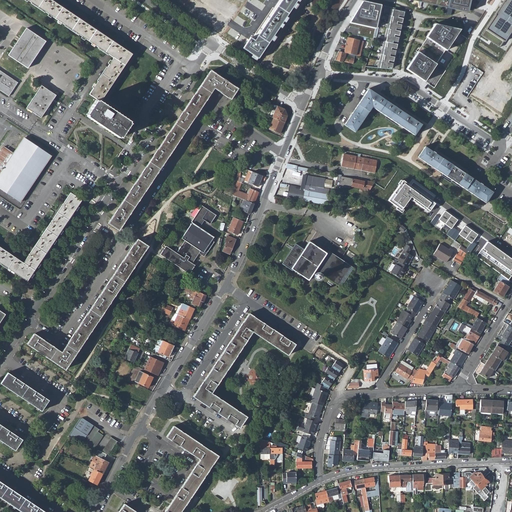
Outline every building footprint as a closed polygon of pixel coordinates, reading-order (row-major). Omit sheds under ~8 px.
[(122,140),(133,124),(102,103),(133,56),(49,0),(25,0),(115,60),(91,96),(98,101),(87,117),(122,140)] [(249,38),(242,48),(257,59),(297,0),(281,0),(254,41),(249,38)] [(475,0),(412,0),(468,13),(475,0)] [(511,42),(511,0),(501,0),(477,37),(479,38),(474,46),(499,62),(511,42)] [(350,29),(347,29),(345,33),(373,40),(382,6),(363,2),(351,22),(352,22),(350,29)] [(391,10),(376,68),(390,70),(405,13),(391,10)] [(407,68),(425,80),(445,50),(446,50),(460,29),(435,24),(426,37),(427,38),(407,68)] [(28,70),(46,43),(27,30),(9,57),(28,70)] [(347,37),(344,52),(355,55),(360,56),(364,41),(347,37)] [(338,51),(335,60),(341,62),(342,61),(353,64),(355,55),(344,52),(338,51)] [(0,90),(9,97),(18,84),(0,71),(0,90)] [(232,101),(238,90),(212,72),(110,225),(120,231),(216,89),(232,101)] [(42,119),(57,96),(43,87),(28,109),(42,119)] [(345,126),(355,133),(373,107),(414,135),(421,125),(369,89),(345,126)] [(273,105),(268,116),(271,117),(273,118),(284,123),(287,116),(284,109),(273,105)] [(273,118),(268,129),(279,133),(284,123),(273,118)] [(0,189),(21,203),(53,156),(28,139),(17,155),(6,148),(0,156),(0,189)] [(299,143),(292,157),(298,159),(299,156),(301,151),(305,152),(307,147),(312,148),(313,146),(313,145),(299,142),(299,143)] [(319,146),(317,157),(327,159),(326,164),(330,165),(331,158),(327,157),(329,148),(319,146)] [(492,193),(424,148),(417,159),(486,204),(492,193)] [(343,155),(341,167),(354,170),(356,158),(343,155)] [(364,159),(362,171),(366,172),(371,173),(374,174),(376,162),(364,159)] [(252,171),(247,182),(257,186),(260,179),(264,180),(265,176),(252,171)] [(335,174),(333,180),(336,181),(335,185),(350,188),(350,186),(370,190),(374,183),(365,181),(364,182),(342,177),(342,175),(335,174)] [(431,211),(436,203),(404,180),(391,200),(402,210),(412,197),(431,211)] [(303,185),(303,190),(317,192),(316,193),(304,191),(303,201),(326,205),(329,190),(303,185)] [(234,190),(232,195),(239,198),(243,199),(254,204),(258,192),(250,189),(248,195),(240,192),(234,190)] [(0,263),(28,282),(83,201),(72,194),(25,264),(0,247),(0,263)] [(243,199),(240,206),(241,210),(250,213),(254,204),(243,199)] [(176,252),(163,243),(161,245),(163,247),(159,254),(189,274),(195,265),(192,263),(197,255),(199,253),(204,256),(214,242),(212,240),(214,237),(199,227),(204,220),(210,224),(216,215),(201,206),(191,221),(192,222),(181,238),(185,240),(181,246),(180,246),(178,249),(179,249),(176,252)] [(453,227),(458,220),(446,211),(441,218),(439,219),(440,220),(451,228),(452,228),(453,227)] [(439,219),(441,218),(437,215),(431,223),(435,227),(440,220),(439,219)] [(234,218),(228,231),(238,235),(243,221),(234,218)] [(400,223),(396,229),(403,233),(405,229),(400,223)] [(473,242),(478,235),(466,226),(460,233),(459,234),(471,243),(473,242)] [(453,227),(452,228),(451,228),(446,234),(455,241),(459,234),(460,233),(453,227)] [(225,246),(223,251),(229,254),(236,239),(229,236),(227,236),(226,239),(225,242),(226,243),(225,246)] [(103,312),(147,247),(137,240),(61,353),(34,334),(27,345),(65,370),(103,312)] [(511,258),(488,241),(479,253),(511,276),(511,275),(511,258)] [(476,244),(473,242),(471,243),(466,249),(470,253),(476,244)] [(358,270),(345,261),(350,253),(335,243),(328,254),(311,243),(305,251),(298,246),(285,265),(310,281),(317,271),(344,290),(358,270)] [(404,250),(398,260),(400,261),(407,265),(409,262),(413,255),(408,252),(410,248),(409,245),(407,244),(404,250)] [(438,245),(432,255),(446,263),(452,250),(449,248),(448,250),(438,245)] [(460,245),(458,248),(460,250),(466,254),(468,251),(460,245)] [(460,250),(457,255),(464,258),(466,254),(460,250)] [(456,254),(453,261),(460,265),(464,258),(457,255),(456,254)] [(396,263),(391,272),(400,277),(405,269),(406,270),(408,266),(407,265),(400,261),(397,264),(396,263)] [(499,281),(493,291),(502,297),(508,287),(506,286),(509,281),(500,274),(497,280),(499,281)] [(444,288),(442,291),(452,297),(453,298),(461,285),(451,280),(445,289),(444,288)] [(189,288),(188,292),(193,295),(193,296),(194,296),(192,303),(200,306),(202,301),(203,302),(206,295),(193,290),(189,288)] [(469,288),(462,299),(468,302),(474,292),(469,288)] [(475,292),(474,294),(479,297),(483,299),(494,305),(496,301),(476,289),(474,292),(475,292)] [(440,297),(435,306),(444,311),(449,303),(448,303),(452,297),(442,291),(439,297),(440,297)] [(414,294),(407,306),(410,308),(416,312),(423,301),(423,300),(424,297),(416,292),(415,295),(414,294)] [(460,302),(457,307),(477,318),(479,313),(465,305),(468,302),(462,299),(460,302)] [(180,310),(178,314),(189,319),(194,309),(182,304),(180,310)] [(427,316),(425,319),(436,325),(444,311),(435,306),(431,312),(432,312),(431,314),(430,314),(429,316),(427,316)] [(403,310),(396,321),(397,321),(406,327),(408,323),(407,323),(412,315),(414,316),(416,312),(410,308),(408,312),(403,310)] [(171,319),(170,323),(184,330),(189,319),(178,314),(175,321),(172,320),(171,319)] [(253,332),(288,356),(295,345),(249,315),(194,397),(239,428),(247,417),(212,393),(253,332)] [(450,317),(444,328),(447,330),(454,319),(450,317)] [(472,326),(470,329),(480,334),(486,323),(484,322),(477,318),(472,326)] [(424,324),(417,335),(427,340),(436,326),(436,325),(425,319),(423,323),(424,324)] [(392,330),(391,331),(401,337),(402,336),(407,327),(406,327),(397,321),(392,330)] [(461,324),(457,331),(462,333),(463,331),(468,334),(465,340),(473,344),(474,343),(480,334),(470,329),(466,326),(461,324)] [(502,338),(500,342),(508,347),(511,343),(510,342),(511,339),(511,327),(509,325),(501,337),(502,338)] [(388,336),(378,351),(389,357),(393,350),(392,349),(395,345),(396,345),(398,342),(388,336)] [(414,337),(407,349),(418,356),(425,344),(414,337)] [(463,338),(457,348),(467,354),(473,344),(465,340),(463,338)] [(163,341),(158,352),(169,357),(174,345),(163,341)] [(499,341),(491,354),(501,360),(502,360),(510,348),(508,347),(500,342),(499,341)] [(127,352),(124,358),(133,362),(136,357),(140,349),(131,345),(127,352)] [(455,354),(450,362),(459,367),(466,355),(455,350),(455,349),(453,353),(455,354)] [(491,354),(484,364),(493,370),(494,371),(501,360),(491,354)] [(150,356),(147,363),(161,369),(164,363),(150,356)] [(436,364),(434,368),(436,369),(441,361),(445,363),(445,362),(449,364),(450,362),(441,356),(439,360),(436,364)] [(326,373),(320,384),(325,387),(328,389),(329,386),(328,385),(330,382),(331,383),(334,377),(333,377),(335,374),(336,374),(339,369),(338,368),(339,365),(340,366),(342,364),(334,359),(330,367),(327,365),(324,371),(326,373)] [(402,361),(400,364),(416,373),(417,370),(402,361)] [(413,378),(412,382),(422,384),(424,375),(429,375),(434,368),(436,364),(432,362),(427,371),(418,369),(417,370),(416,373),(413,378)] [(444,372),(442,376),(443,377),(443,378),(449,382),(452,376),(453,377),(459,367),(450,362),(449,364),(447,367),(448,367),(445,372),(444,372)] [(147,363),(144,369),(158,376),(161,369),(147,363)] [(365,365),(363,369),(364,381),(374,381),(374,376),(378,376),(377,364),(365,365)] [(400,364),(395,372),(406,379),(407,378),(411,380),(413,378),(416,373),(400,364)] [(484,364),(479,372),(488,378),(493,370),(484,364)] [(144,373),(139,383),(148,387),(153,377),(144,373)] [(44,412),(50,402),(10,374),(3,385),(44,412)] [(313,396),(311,401),(312,401),(323,405),(327,392),(324,390),(325,387),(320,384),(317,383),(315,388),(313,396)] [(128,393),(127,395),(141,402),(146,392),(135,387),(132,394),(128,393)] [(426,410),(425,416),(430,417),(430,415),(436,415),(437,413),(438,413),(438,411),(439,402),(437,401),(437,400),(427,399),(426,400),(426,408),(426,410)] [(438,413),(438,415),(450,416),(451,403),(446,403),(442,402),(443,399),(439,399),(439,402),(438,411),(438,413)] [(472,399),(456,399),(456,409),(473,409),(472,399)] [(481,399),(479,412),(490,413),(492,401),(481,399)] [(306,413),(305,417),(307,418),(314,420),(315,416),(318,417),(323,405),(312,401),(308,414),(306,413)] [(405,404),(404,413),(411,414),(411,411),(416,411),(417,401),(410,401),(409,404),(405,404)] [(492,401),(490,413),(501,414),(502,402),(492,401)] [(362,403),(361,417),(368,417),(368,414),(376,415),(377,402),(369,402),(369,403),(362,403)] [(381,403),(380,412),(384,412),(383,419),(391,420),(391,418),(391,414),(392,405),(384,405),(384,402),(381,402),(381,403)] [(392,405),(391,414),(397,415),(404,415),(404,413),(405,404),(396,403),(396,402),(392,402),(392,405)] [(336,417),(335,425),(337,425),(336,429),(345,429),(346,418),(336,417)] [(299,422),(297,429),(313,434),(314,429),(313,429),(314,426),(315,427),(317,421),(314,420),(307,418),(304,424),(299,422)] [(80,419),(68,436),(74,439),(86,421),(82,419),(80,419)] [(0,440),(17,452),(24,441),(0,424),(0,440)] [(92,425),(81,442),(94,448),(102,435),(97,432),(98,429),(92,425)] [(478,430),(478,440),(490,441),(491,431),(483,431),(484,427),(480,426),(480,430),(478,430)] [(179,511),(216,456),(173,427),(165,437),(198,460),(163,511),(179,511)] [(401,449),(401,455),(410,455),(411,450),(406,449),(407,435),(402,434),(401,446),(401,449)] [(297,441),(296,446),(308,450),(312,438),(302,435),(300,442),(297,441)] [(458,448),(458,454),(469,454),(469,448),(462,448),(463,443),(462,443),(462,436),(459,436),(459,441),(458,448)] [(111,437),(102,452),(108,455),(117,441),(111,437)] [(414,446),(413,456),(422,456),(422,448),(423,438),(420,437),(419,445),(421,445),(421,447),(414,446)] [(330,440),(329,449),(330,449),(339,450),(339,440),(330,440)] [(343,449),(342,461),(350,461),(351,453),(357,454),(359,441),(355,440),(354,445),(351,445),(350,450),(343,449)] [(447,454),(447,459),(457,458),(458,454),(458,448),(459,441),(449,440),(447,454)] [(502,449),(502,453),(511,454),(511,445),(511,441),(503,440),(502,449)] [(357,454),(357,460),(367,460),(369,450),(360,449),(360,441),(359,441),(357,454)] [(272,443),(270,442),(270,448),(270,453),(270,464),(274,464),(274,459),(277,455),(277,453),(282,453),(282,447),(277,447),(277,445),(272,445),(272,443)] [(373,452),(372,459),(387,461),(389,446),(387,445),(387,444),(384,444),(384,445),(381,445),(381,450),(382,450),(382,452),(373,452)] [(422,456),(421,460),(426,460),(426,456),(429,457),(428,460),(434,460),(435,448),(435,445),(427,444),(427,448),(422,448),(422,456)] [(435,448),(434,460),(445,459),(445,452),(442,451),(442,449),(438,449),(438,445),(435,445),(435,448)] [(492,448),(491,457),(501,457),(502,453),(502,449),(492,448)] [(328,454),(327,466),(332,467),(332,465),(338,465),(339,450),(330,449),(330,454),(328,454)] [(297,452),(295,457),(296,457),(296,467),(311,468),(311,461),(302,461),(302,454),(297,452)] [(96,465),(94,469),(103,474),(109,462),(100,458),(97,463),(97,462),(95,465),(96,465)] [(91,476),(89,480),(97,484),(103,474),(94,469),(92,473),(91,473),(90,475),(91,476)] [(286,474),(282,474),(282,484),(296,483),(296,472),(286,473),(286,474)] [(470,472),(466,472),(466,477),(469,477),(472,480),(476,484),(484,478),(479,473),(478,474),(475,477),(473,474),(470,472)] [(422,474),(412,475),(412,487),(414,487),(418,487),(418,485),(422,485),(422,474)] [(425,485),(424,489),(434,488),(436,489),(438,489),(439,488),(442,488),(442,474),(435,475),(436,478),(425,478),(425,485)] [(448,474),(442,474),(442,484),(452,483),(453,487),(457,487),(457,479),(452,479),(449,479),(448,477),(448,474)] [(400,475),(389,475),(389,487),(400,486),(400,475)] [(410,475),(400,475),(400,486),(400,487),(406,487),(405,481),(410,481),(410,475)] [(373,477),(363,479),(365,487),(374,485),(373,477)] [(474,487),(473,487),(483,499),(487,496),(485,494),(488,491),(489,484),(484,478),(476,484),(474,487)] [(363,479),(354,481),(355,488),(360,488),(362,496),(363,502),(364,511),(369,510),(366,496),(366,491),(365,489),(365,487),(363,479)] [(349,480),(338,483),(341,495),(345,494),(347,494),(346,491),(345,488),(350,487),(351,486),(349,480)] [(0,497),(22,511),(44,511),(0,482),(0,497)] [(337,488),(326,491),(327,496),(331,495),(338,494),(337,488)] [(321,492),(314,494),(316,499),(315,500),(316,505),(323,503),(329,502),(327,496),(326,491),(324,491),(324,490),(321,491),(321,492)]
